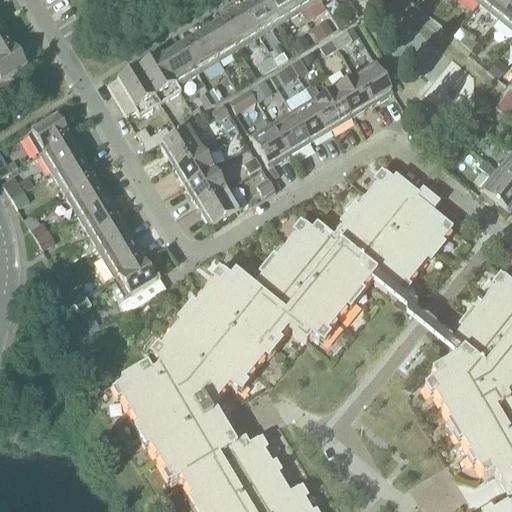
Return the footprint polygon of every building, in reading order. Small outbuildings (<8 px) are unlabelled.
[(278,27),(261,0),(254,0),(239,9),(258,39),(278,27)] [(289,0),(261,0),(278,27),(298,15),(289,0)] [(319,2),(317,0),(289,0),(298,15),(319,2)] [(483,0),(464,0),(476,9),(483,0)] [(511,2),(511,0),(483,0),(476,9),(495,24),(511,2)] [(511,2),(495,24),(511,38),(511,2)] [(258,39),(239,9),(219,21),(237,52),(258,39)] [(339,33),(346,28),(337,15),(330,19),(339,33)] [(219,21),(199,34),(217,64),(237,52),(219,21)] [(333,36),(325,24),(310,33),(318,45),(333,36)] [(2,28),(0,29),(0,56),(14,48),(2,28)] [(199,34),(178,46),(196,77),(217,64),(199,34)] [(344,36),(331,44),(336,54),(349,46),(344,36)] [(297,58),(305,53),(299,42),(291,47),(297,58)] [(336,54),(331,44),(317,52),(323,62),(336,54)] [(196,77),(178,46),(158,59),(176,89),(179,95),(176,89),(196,77)] [(15,49),(14,48),(0,56),(0,86),(24,71),(12,51),(15,49)] [(482,51),(477,48),(472,54),(477,58),(482,51)] [(276,69),(279,68),(284,65),(287,64),(287,63),(283,57),(273,63),(276,69)] [(176,89),(158,59),(106,90),(124,121),(134,115),(138,120),(179,95),(176,89)] [(283,88),(306,75),(300,63),(277,77),(283,88)] [(498,82),(507,71),(497,64),(489,75),(498,82)] [(351,78),(370,110),(391,97),(372,65),(351,78)] [(250,73),(244,77),(249,86),(256,82),(250,73)] [(370,110),(351,78),(330,91),(349,122),(370,110)] [(264,84),(249,93),(258,107),(273,98),(264,84)] [(305,93),(310,103),(329,134),(349,122),(330,91),(318,98),(313,88),(305,93)] [(210,96),(216,105),(228,97),(223,89),(210,96)] [(228,106),(235,118),(256,106),(248,93),(228,106)] [(215,107),(209,97),(208,96),(198,102),(205,113),(215,107)] [(310,103),(289,115),(308,147),(329,134),(310,103)] [(504,120),(511,111),(501,103),(494,111),(504,120)] [(211,116),(217,126),(229,119),(223,109),(211,116)] [(194,120),(200,116),(199,111),(191,116),(194,120)] [(289,115),(269,128),(288,160),(308,147),(289,115)] [(472,128),(483,136),(493,124),(482,115),(472,128)] [(38,159),(66,141),(54,121),(25,138),(38,159)] [(288,160),(269,128),(248,141),(267,172),(288,160)] [(477,145),(483,136),(472,128),(465,136),(477,145)] [(189,129),(170,141),(158,148),(171,169),(202,149),(189,129)] [(158,148),(170,141),(164,131),(148,141),(143,133),(135,137),(146,155),(158,148)] [(70,139),(66,141),(38,159),(50,179),(83,160),(70,139)] [(217,140),(202,149),(171,169),(183,189),(214,169),(207,158),(223,149),(217,140)] [(511,159),(508,156),(493,175),(511,189),(511,159)] [(83,160),(50,179),(63,200),(95,180),(83,160)] [(244,168),(249,178),(261,171),(255,162),(244,168)] [(511,210),(511,189),(493,175),(480,164),(475,170),(488,181),(478,194),(507,217),(511,210)] [(227,191),(214,169),(183,189),(196,210),(227,191)] [(287,500),(255,446),(245,452),(241,445),(233,450),(224,437),(230,434),(225,425),(218,428),(210,413),(226,393),(233,399),(284,336),(302,350),(307,344),(316,349),(367,284),(384,298),(389,292),(397,299),(450,232),(430,216),(437,207),(420,194),(416,199),(393,180),(390,185),(382,179),(333,241),(315,227),(309,234),(301,227),(251,291),(234,277),(228,283),(220,277),(151,363),(159,370),(154,376),(151,378),(146,370),(120,386),(122,391),(114,396),(169,489),(179,483),(196,511),(307,511),(296,494),(287,500)] [(95,180),(63,200),(75,220),(108,200),(95,180)] [(255,190),(261,201),(274,194),(267,182),(255,190)] [(10,204),(22,196),(16,187),(6,194),(5,195),(10,204)] [(227,191),(196,210),(209,230),(240,211),(227,191)] [(22,196),(10,204),(16,213),(28,206),(22,196)] [(120,221),(108,200),(75,220),(88,241),(120,221)] [(40,228),(34,218),(23,224),(29,234),(40,228)] [(133,242),(120,221),(88,241),(101,261),(133,242)] [(35,245),(46,238),(40,228),(29,234),(29,235),(35,245)] [(51,246),(46,238),(35,245),(40,253),(51,246)] [(133,242),(101,261),(113,281),(145,262),(133,242)] [(145,262),(113,281),(118,289),(109,294),(124,318),(148,303),(142,293),(155,285),(143,265),(146,263),(145,262)] [(60,286),(72,279),(66,270),(54,277),(60,286)] [(47,276),(38,282),(43,291),(53,285),(47,276)] [(77,288),(72,279),(60,286),(65,295),(77,288)] [(511,397),(511,283),(508,287),(500,281),(448,346),(459,355),(455,360),(428,376),(433,384),(425,389),(482,484),(493,477),(499,487),(495,490),(500,499),(505,496),(511,509),(506,511),(505,509),(500,511),(511,511),(511,413),(504,400),(508,394),(511,397)] [(84,299),(72,307),(77,316),(89,308),(84,299)] [(49,329),(62,350),(63,352),(72,346),(71,344),(58,324),(49,329)]
